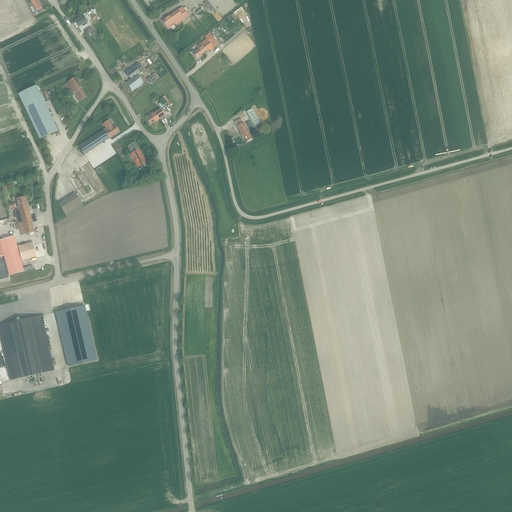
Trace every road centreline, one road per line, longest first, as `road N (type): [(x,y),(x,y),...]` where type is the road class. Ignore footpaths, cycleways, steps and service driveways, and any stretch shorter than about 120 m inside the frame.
road 1 (unclassified): [(511,148),(248,217),(234,202),(219,138),(198,99)]
road 2 (track): [(241,214),(239,237),(223,242),(221,392),(246,483),(337,458)]
road 3 (unclassified): [(191,511),(174,372),(176,253)]
road 4 (unclassified): [(59,281),(51,173),(111,84)]
road 5 (track): [(490,154),(476,149),(322,190),(320,201)]
road 6 (unclassified): [(59,281),(176,253)]
